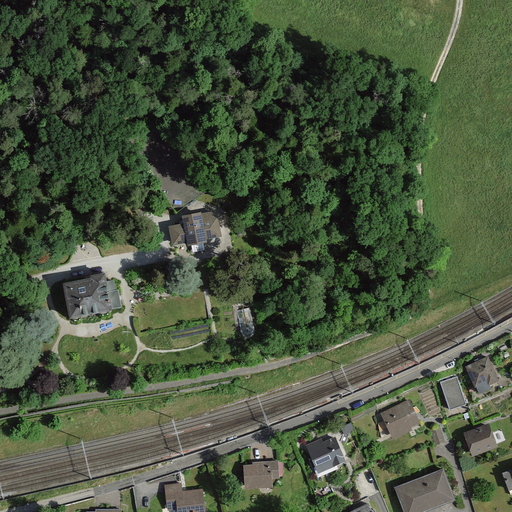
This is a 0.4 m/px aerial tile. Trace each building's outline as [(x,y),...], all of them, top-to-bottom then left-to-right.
[(210,207),(180,216),(188,244),(218,236),(210,207)] [(106,276),(62,281),(66,318),(110,313),(106,276)] [(488,355),(464,365),(477,395),(501,384),(488,355)] [(455,375),(436,381),(444,408),(463,402),(455,375)] [(408,398),(380,412),(392,438),(420,425),(408,398)] [(489,420),(462,429),(470,454),(497,446),(489,420)] [(332,432),(304,444),(316,473),(345,461),(332,432)] [(277,461),(242,462),(242,489),(270,488),(270,478),(278,478),(277,461)] [(511,466),(500,472),(509,493),(511,491),(511,466)] [(442,468),(393,485),(402,511),(423,511),(454,501),(442,468)] [(179,481),(163,482),(165,509),(175,508),(175,511),(202,511),(201,488),(180,490),(179,481)] [(371,511),(367,503),(348,511),(371,511)]
